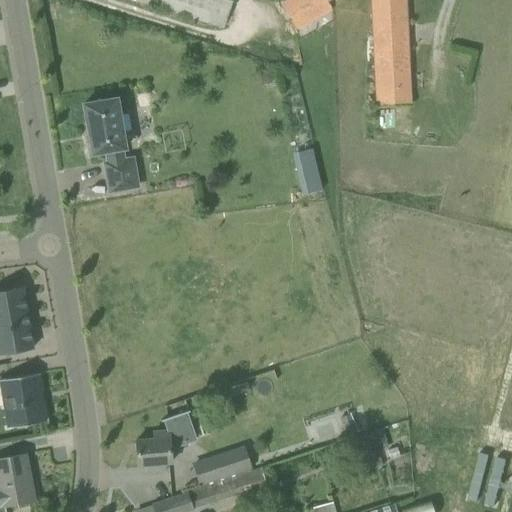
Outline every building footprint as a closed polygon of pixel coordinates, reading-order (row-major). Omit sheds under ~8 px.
[(135,0),(224,27),(231,0),(135,0)] [(332,8),(328,2),(326,0),(282,0),(280,2),(297,31),(332,8)] [(371,0),(376,106),(411,104),(405,0),(371,0)] [(109,192),(137,187),(132,158),(123,160),(122,149),(125,148),(122,131),(130,130),(128,114),(120,115),(117,98),(83,104),(87,123),(86,123),(88,135),(89,134),(92,154),(106,151),(108,163),(104,163),(109,192)] [(307,197),(322,193),(311,150),(296,154),(307,197)] [(0,353),(33,348),(23,287),(0,291),(0,353)] [(0,379),(0,383),(8,428),(46,421),(38,373),(0,379)] [(169,463),(168,449),(195,440),(186,413),(189,411),(161,420),(161,421),(163,420),(167,431),(153,432),(153,439),(136,440),(138,465),(169,463)] [(342,429),(337,415),(308,425),(313,439),(342,429)] [(391,456),(400,453),(397,444),(388,447),(391,456)] [(199,487),(218,480),(251,469),(244,446),(191,463),(199,487)] [(469,469),(496,476),(500,459),(474,452),(469,469)] [(5,511),(4,506),(33,500),(25,454),(0,458),(0,511),(5,511)] [(193,509),(252,490),(266,486),(260,469),(187,493),(193,508),(193,509)] [(187,493),(153,505),(155,511),(180,511),(193,508),(187,493)] [(335,511),(332,502),(319,506),(320,511),(335,511)]
